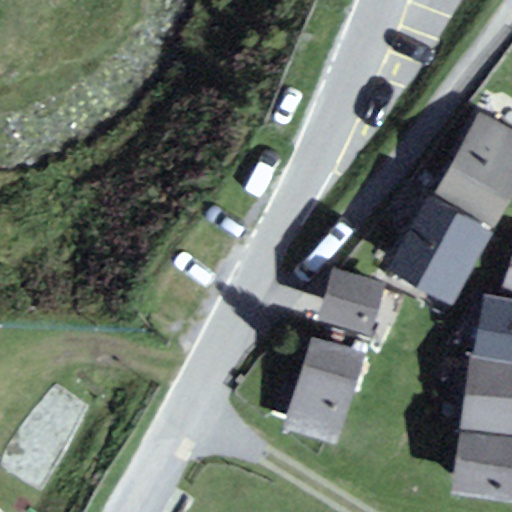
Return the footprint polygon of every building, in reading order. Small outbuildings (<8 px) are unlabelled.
[(511,174),(511,141),(473,120),(434,188),(488,218),(511,174)] [(482,235),(412,194),(377,255),(446,296),(482,235)] [(511,235),(499,234),(494,304),(511,305),(511,235)] [(383,286),(333,270),(316,321),(367,337),(383,286)] [(511,305),(494,304),(468,303),(468,366),(511,369),(511,305)] [(262,325),(248,390),(291,400),(305,335),(262,325)] [(363,351),(307,338),(288,422),(344,435),(363,351)] [(511,369),(468,366),(455,365),(457,440),(511,443),(511,369)] [(449,439),(447,503),(511,506),(511,443),(457,440),(449,439)]
